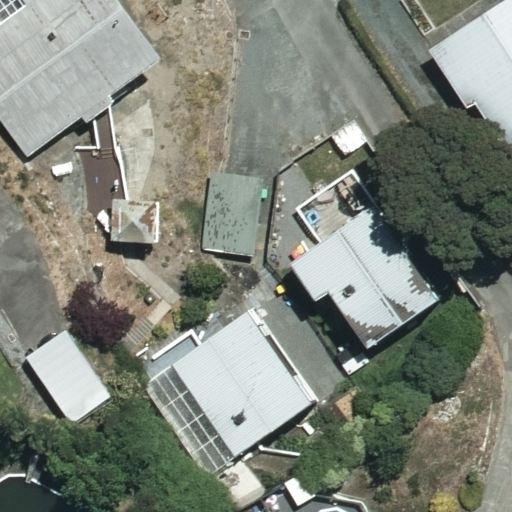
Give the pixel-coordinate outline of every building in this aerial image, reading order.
[(167,62),(125,0),(0,0),(0,110),(28,153),(167,62)] [(511,0),(510,0),(432,50),(511,175),(511,0)] [(432,269),(384,201),(297,262),(345,330),(432,269)] [(316,400),(251,310),(182,359),(172,345),(134,373),(209,477),(316,400)] [(99,399),(69,347),(37,365),(68,418),(99,399)]
